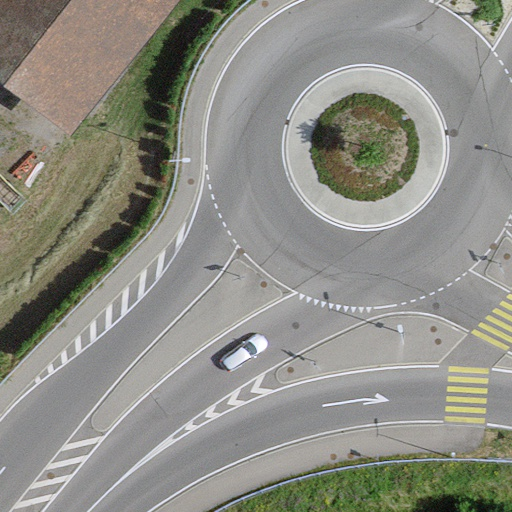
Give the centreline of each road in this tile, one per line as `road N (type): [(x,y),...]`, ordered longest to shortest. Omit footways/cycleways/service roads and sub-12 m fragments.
road 1 (motorway): [(116,511),(190,454),(311,407),(412,394),(511,399)]
road 2 (secondary): [(235,169),(206,230),(152,304),(0,470)]
road 3 (secondary): [(65,511),(116,452),(231,353),(356,280)]
road 4 (secondary): [(369,22),(324,27),(273,58),(241,109),(235,169)]
road 5 (secondary): [(235,169),(246,207),(268,239),(299,264),(356,280)]
road 6 (secondary): [(488,114),(475,84),(443,49),(416,32),(369,22)]
road 7 (secondary): [(413,271),(468,228),(492,170)]
